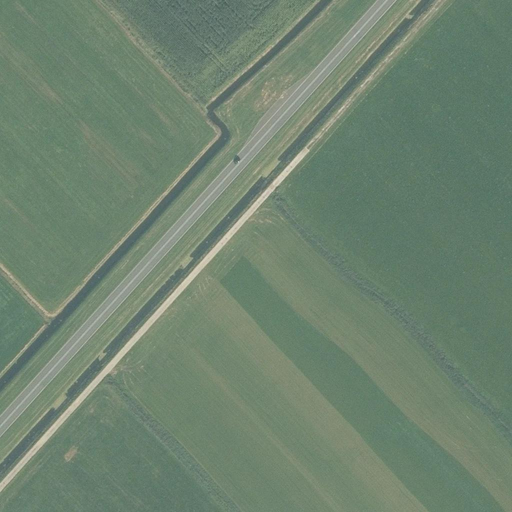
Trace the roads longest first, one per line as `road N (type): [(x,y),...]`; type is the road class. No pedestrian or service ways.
road 1 (track): [(442,0),(0,486)]
road 2 (trunk): [(0,427),(387,0)]
